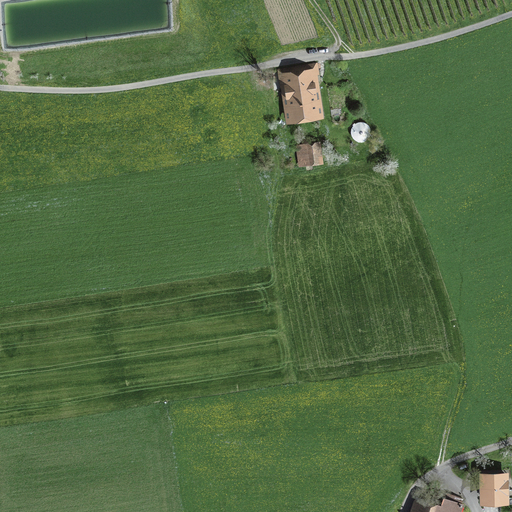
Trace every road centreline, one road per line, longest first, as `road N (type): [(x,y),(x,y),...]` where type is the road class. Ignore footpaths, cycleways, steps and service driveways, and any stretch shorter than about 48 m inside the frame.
road 1 (track): [(0,91),(102,93),(346,60),(511,16)]
road 2 (track): [(511,442),(424,477),(403,511)]
